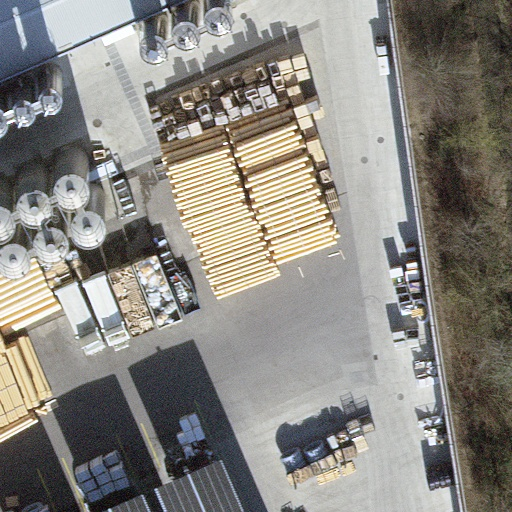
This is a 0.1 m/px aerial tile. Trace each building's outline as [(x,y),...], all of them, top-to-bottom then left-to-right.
[(0,0),(0,86),(201,0),(0,0)] [(288,38),(154,86),(222,270),(299,242),(278,184),(334,164),(288,38)] [(0,436),(36,423),(36,399),(58,399),(93,385),(51,275),(108,253),(107,230),(92,190),(91,165),(82,142),(0,173),(0,436)] [(298,342),(238,358),(264,458),(391,424),(377,370),(310,387),(298,342)] [(252,511),(219,434),(152,463),(173,511),(252,511)] [(160,511),(141,469),(75,497),(81,511),(160,511)]
